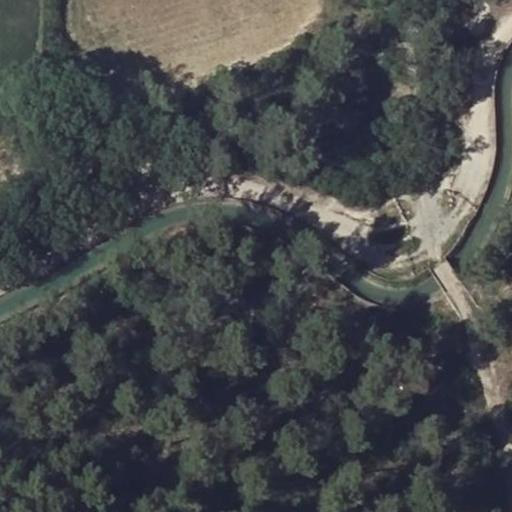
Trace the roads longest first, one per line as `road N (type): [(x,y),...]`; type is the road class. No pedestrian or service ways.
road 1 (track): [(442,240),(409,256),(378,257),(346,235),(235,190),(157,204),(0,285)]
road 2 (track): [(511,26),(481,69),(475,201),(442,240)]
